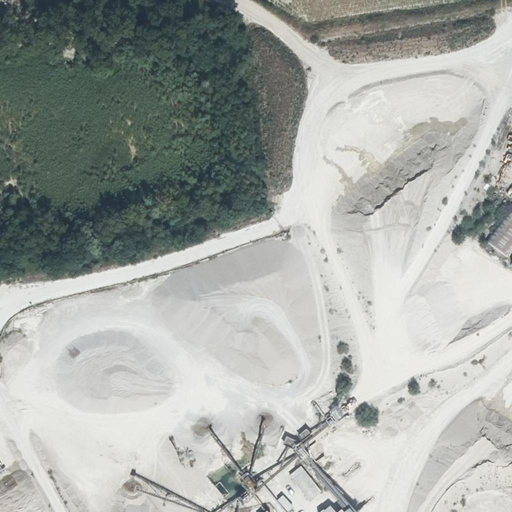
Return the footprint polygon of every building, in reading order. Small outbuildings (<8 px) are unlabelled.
[(511,204),(510,202),(479,241),(501,258),(511,243),(511,204)] [(331,410),(334,420),(344,417),(340,407),(331,410)] [(286,435),(282,444),(293,449),(297,440),(286,435)] [(314,461),(320,470),(336,460),(323,438),(307,447),(315,461),(314,461)] [(257,464),(270,466),(274,448),(261,445),(257,464)] [(289,476),(312,500),(322,490),(299,466),(289,476)] [(276,500),(284,511),(289,511),(294,509),(284,494),(276,500)]
